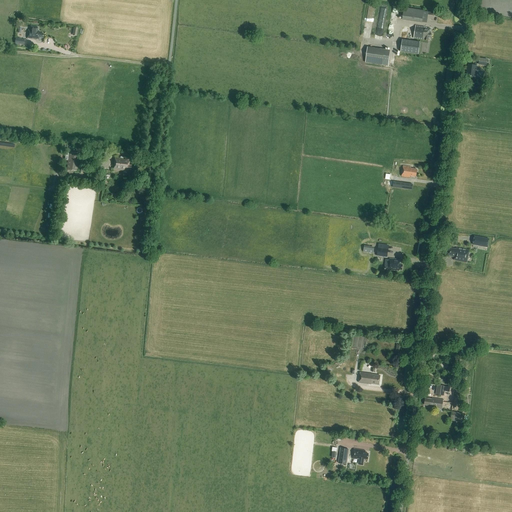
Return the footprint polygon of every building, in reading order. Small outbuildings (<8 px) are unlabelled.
[(422,22),(426,23),(428,12),(404,7),(402,19),(422,22)] [(30,26),(29,30),(28,38),(39,40),(39,37),(43,38),(43,34),(40,33),(40,32),(38,31),(39,27),(30,26)] [(416,26),(414,38),(428,40),(429,37),(431,38),(431,33),(429,33),(430,28),(425,27),(416,26)] [(420,42),(402,39),(400,51),(418,53),(420,42)] [(388,66),(390,50),(368,47),(365,63),(388,66)] [(479,71),(476,70),(477,65),(470,64),(469,71),(467,71),(467,76),(475,77),(475,76),(477,77),(479,76),(479,71)] [(69,152),(67,170),(77,171),(79,153),(69,152)] [(131,170),(131,165),(129,165),(130,161),(129,161),(129,160),(125,160),(123,160),(123,159),(115,158),(114,169),(128,171),(128,170),(131,170)] [(416,177),(417,169),(411,168),(411,167),(403,166),(402,176),(411,177),(411,176),(416,177)] [(489,239),(474,236),(473,244),(487,247),(489,239)] [(365,251),(376,253),(377,246),(367,245),(365,251)] [(387,257),(388,249),(378,247),(377,256),(387,257)] [(456,249),(450,248),(448,256),(455,257),(454,260),(467,263),(469,250),(456,248),(456,249)] [(390,259),(389,270),(399,271),(400,269),(402,270),(403,265),(400,265),(401,260),(390,259)] [(379,385),(381,376),(373,375),(373,374),(360,372),(359,383),(371,384),(372,384),(379,385)] [(445,386),(437,385),(436,394),(443,395),(444,391),(449,392),(450,388),(445,387),(445,386)] [(443,400),(432,398),(432,399),(425,398),(424,405),(429,406),(429,407),(442,408),(443,400)] [(465,414),(451,412),(450,420),(464,422),(465,414)] [(346,464),(349,449),(340,448),(338,463),(346,464)] [(368,459),(368,454),(365,453),(366,451),(354,449),(353,458),(357,459),(357,458),(359,458),(359,464),(363,465),(364,459),(368,459)]
